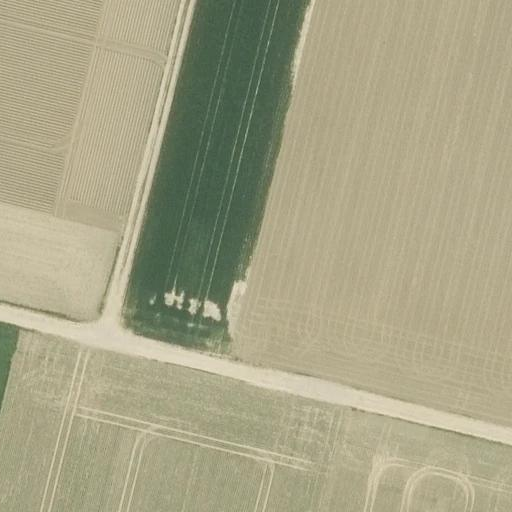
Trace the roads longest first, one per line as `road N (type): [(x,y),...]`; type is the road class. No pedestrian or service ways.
road 1 (track): [(511,443),(0,317)]
road 2 (track): [(107,344),(190,0)]
